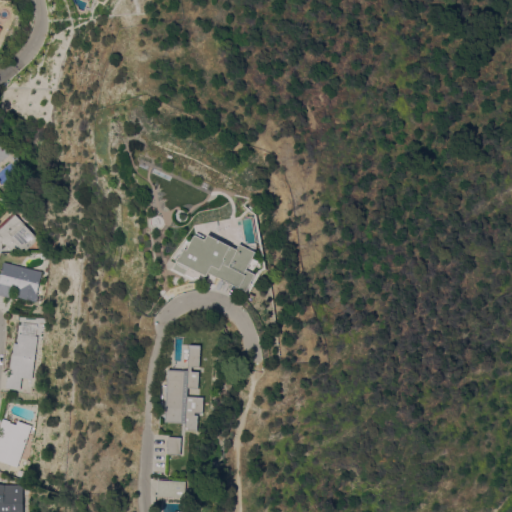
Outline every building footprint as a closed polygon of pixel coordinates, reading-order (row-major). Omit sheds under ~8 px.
[(0,136),(1,138),(2,137),(13,152),(0,162),(0,136)] [(0,227),(16,213),(19,217),(36,236),(34,238),(35,239),(22,251),(19,247),(17,250),(13,250),(7,243),(2,243),(2,249),(0,248),(0,227)] [(186,263),(181,260),(183,256),(185,256),(189,248),(191,250),(199,235),(200,235),(201,234),(210,238),(212,234),(240,249),(243,244),(259,252),(250,270),(259,274),(250,292),(213,272),(211,276),(197,269),(191,266),(186,263)] [(37,293),(38,293),(37,297),(38,297),(37,302),(18,297),(21,288),(13,286),(10,298),(0,295),(0,275),(4,261),(43,272),(37,293)] [(32,379),(22,378),(20,390),(6,388),(8,374),(10,375),(15,343),(18,344),(20,333),(22,334),(23,323),(37,325),(36,336),(38,336),(32,379)] [(173,369),(192,370),(194,344),(205,345),(204,367),(197,367),(196,371),(204,372),(203,388),(193,388),(192,396),(208,397),(207,413),(199,413),(199,415),(203,415),(202,431),(190,430),(190,424),(169,422),(173,369)] [(17,467),(0,461),(0,429),(4,419),(11,421),(11,423),(16,425),(18,421),(32,426),(17,467)] [(185,455),(172,454),(173,437),(186,437),(185,455)] [(190,482),(189,497),(162,496),(163,480),(190,482)] [(23,485),(23,511),(0,511),(0,484),(4,485),(23,485)]
